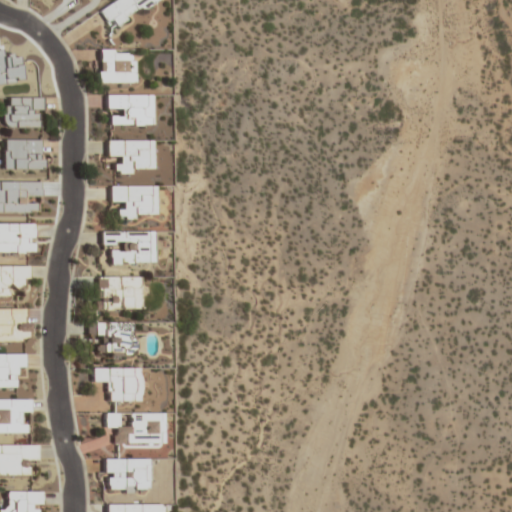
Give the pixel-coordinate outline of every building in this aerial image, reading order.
[(154,0),(112,0),(99,10),(112,29),(154,0)] [(96,50),(95,83),(132,83),(133,50),(96,50)] [(152,126),(151,94),(104,95),(104,113),(106,112),(107,126),(152,126)] [(39,97),(1,97),(1,127),(39,127),(39,97)] [(40,139),(1,139),(1,169),(40,169),(40,139)] [(151,139),(104,139),(104,158),(113,158),(113,173),(151,173),(151,139)] [(108,203),(117,203),(117,218),(155,218),(155,185),(108,185),(108,203)] [(0,223),(0,252),(32,253),(32,224),(0,223)] [(99,231),(99,264),(153,265),(153,231),(99,231)] [(0,296),(5,297),(5,286),(26,286),(26,265),(0,265),(0,296)] [(93,310),(140,310),(140,276),(93,276),(93,310)] [(0,308),(0,341),(23,342),(23,308),(0,308)] [(93,338),(93,356),(132,356),(132,322),(85,321),(85,338),(93,338)] [(0,353),(0,387),(13,387),(13,367),(22,367),(22,353),(0,353)] [(90,383),(106,383),(106,402),(139,402),(139,367),(90,367),(90,383)] [(0,398),(0,433),(26,433),(26,423),(19,423),(19,413),(28,413),(28,399),(0,398)] [(161,444),(161,413),(127,412),(127,424),(119,424),(119,413),(103,413),(103,428),(113,428),(113,455),(125,455),(125,444),(161,444)] [(0,474),(24,475),(24,463),(36,463),(36,444),(0,444),(0,474)] [(148,492),(148,459),(103,458),(103,491),(148,492)] [(0,510),(0,511),(36,511),(37,491),(3,491),(3,511),(0,510)]
